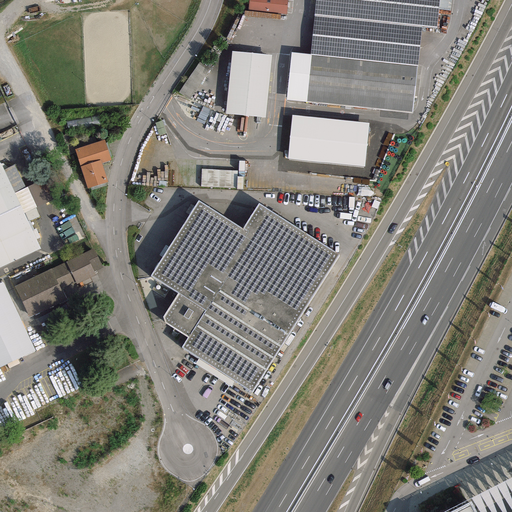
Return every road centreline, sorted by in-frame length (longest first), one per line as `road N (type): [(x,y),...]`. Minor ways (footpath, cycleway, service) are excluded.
road 1 (motorway): [(511,14),(350,297),(207,511)]
road 2 (motorway): [(511,81),(398,303),(273,511)]
road 3 (unclassified): [(210,0),(127,143),(112,207),(123,285),(186,449)]
road 4 (motorway): [(309,511),(456,260)]
road 5 (motorway): [(350,511),(450,312),(456,260)]
road 6 (unknown): [(133,311),(0,387)]
road 7 (tertiary): [(511,450),(411,490),(393,511)]
road 8 (motorway): [(456,260),(511,150)]
